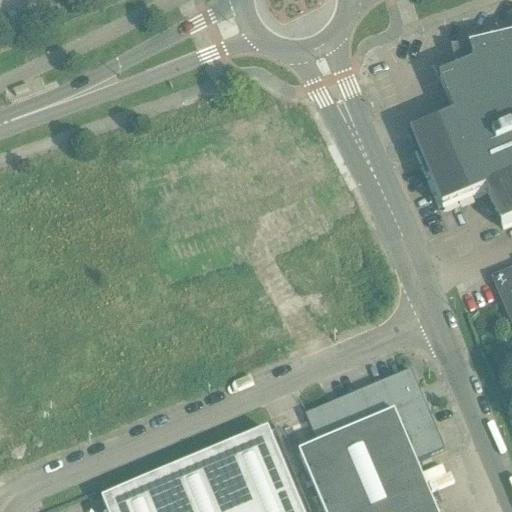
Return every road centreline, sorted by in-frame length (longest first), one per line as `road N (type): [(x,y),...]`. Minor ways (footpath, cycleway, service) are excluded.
road 1 (unclassified): [(433,318),(25,492),(5,511)]
road 2 (unclassified): [(511,504),(433,318)]
road 3 (tertiary): [(74,98),(116,92),(258,38)]
road 4 (tertiary): [(242,2),(107,71),(74,98)]
road 5 (unclassified): [(370,169),(433,318)]
road 6 (unclassified): [(297,53),(370,169)]
road 7 (unclassified): [(370,169),(329,41)]
